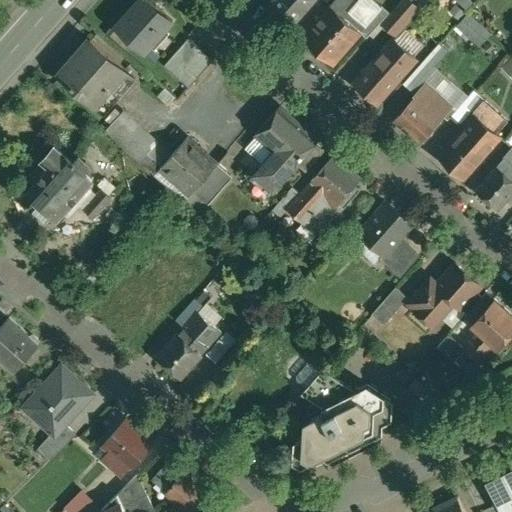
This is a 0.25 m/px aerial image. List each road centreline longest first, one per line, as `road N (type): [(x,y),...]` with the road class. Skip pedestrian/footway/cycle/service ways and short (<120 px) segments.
road 1 (residential): [(511,265),(203,0)]
road 2 (residential): [(277,511),(0,264)]
road 3 (residential): [(316,511),(511,413)]
